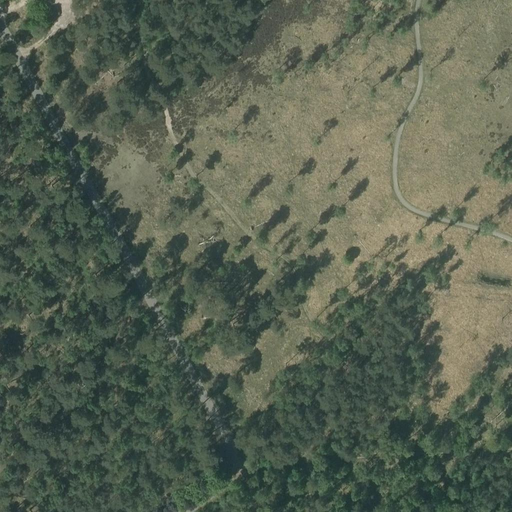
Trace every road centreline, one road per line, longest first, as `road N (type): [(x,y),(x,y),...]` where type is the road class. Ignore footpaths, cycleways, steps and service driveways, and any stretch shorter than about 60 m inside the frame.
road 1 (track): [(433,452),(384,412),(307,326),(285,265),(263,258),(187,173),(165,132),(139,30),(95,0)]
road 2 (unclassified): [(182,511),(228,480),(230,443),(0,38)]
road 3 (track): [(231,464),(511,446)]
road 4 (track): [(0,6),(38,1),(54,26),(15,65)]
